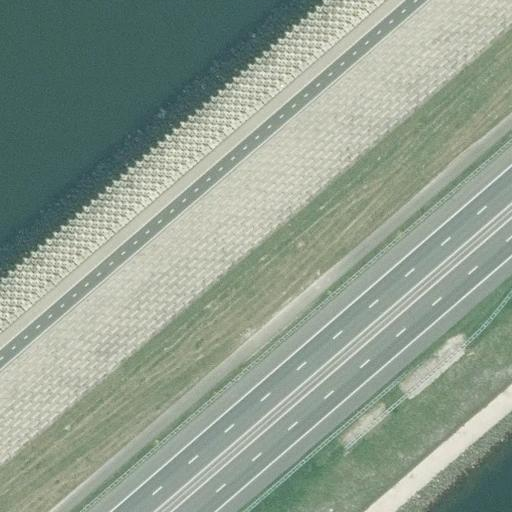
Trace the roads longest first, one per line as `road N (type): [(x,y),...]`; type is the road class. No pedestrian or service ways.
road 1 (motorway): [(511,182),(128,511)]
road 2 (motorway): [(198,511),(511,240)]
